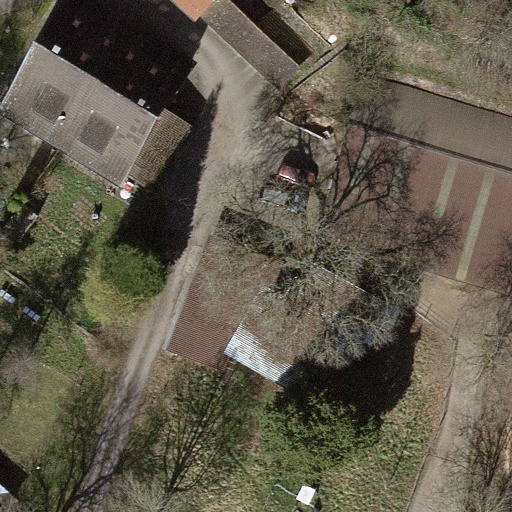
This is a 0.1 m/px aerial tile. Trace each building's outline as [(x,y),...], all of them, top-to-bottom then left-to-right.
[(166,0),(195,27),(202,19),(279,90),(321,45),(283,9),(291,0),(166,0)] [(2,127),(60,160),(126,46),(68,12),(2,127)] [(60,160),(118,193),(184,79),(126,46),(60,160)] [(327,238),(511,288),(511,135),(366,96),(327,238)] [(167,350),(201,365),(157,469),(243,505),(271,438),(235,423),(277,324),(193,289),(167,350)] [(0,511),(13,511),(22,503),(0,482),(0,511)]
